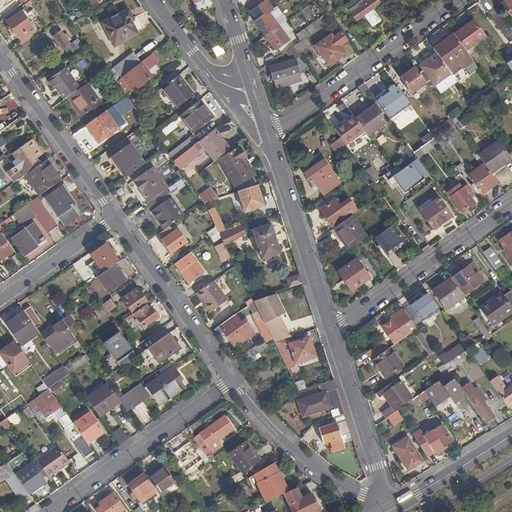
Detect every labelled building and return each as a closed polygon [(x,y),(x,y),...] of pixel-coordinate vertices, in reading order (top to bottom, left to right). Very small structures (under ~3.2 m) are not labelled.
[(210,0),(193,0),(197,11),(213,6),(210,0)] [(255,22),(265,36),(266,35),(279,26),(269,13),(273,9),(266,0),(261,4),(254,9),(260,18),(255,22)] [(379,5),(375,0),(364,0),(349,10),(357,21),(365,15),(373,25),(380,20),(373,9),(379,5)] [(511,28),(491,0),(481,0),(478,2),(486,13),(488,12),(509,41),(511,39),(511,28)] [(511,0),(507,0),(502,4),(511,17),(511,0)] [(273,9),(269,13),(279,26),(287,20),(277,7),(273,9)] [(22,11),(7,22),(18,38),(19,38),(22,42),(32,35),(29,30),(33,27),(22,11)] [(129,11),(103,23),(114,46),(138,35),(132,22),(134,21),(129,11)] [(333,18),(328,12),(297,35),(302,41),(306,38),(333,18)] [(486,37),(474,22),(454,36),(465,51),(486,37)] [(289,40),(279,26),(266,35),(276,50),(289,40)] [(352,29),(360,41),(366,37),(358,26),(352,29)] [(343,43),(348,40),(342,31),(334,37),(331,35),(316,45),(329,64),(349,50),(343,43)] [(64,50),(69,56),(82,46),(77,39),(71,45),(61,32),(54,37),(63,50),(64,50)] [(452,33),(432,47),(433,50),(454,36),(452,33)] [(454,36),(433,50),(444,65),(451,75),(452,75),(472,61),(465,51),(454,36)] [(306,38),(302,41),(294,47),(298,52),(299,53),(311,45),(306,38)] [(220,44),(213,47),(217,56),(224,52),(220,44)] [(294,47),(287,52),(291,57),(298,52),(294,47)] [(427,62),(421,66),(435,86),(440,93),(456,82),(452,75),(451,75),(444,65),(433,50),(423,57),(427,62)] [(133,53),(108,71),(116,83),(123,77),(141,63),(133,53)] [(156,64),(150,56),(141,63),(123,77),(135,92),(153,77),(147,70),(156,64)] [(299,75),(309,68),(301,56),(297,59),(271,66),(274,79),(297,73),(299,75)] [(89,72),(97,65),(94,62),(86,68),(89,72)] [(107,70),(102,62),(97,65),(89,72),(94,79),(107,70)] [(426,84),(415,68),(401,78),(413,94),(426,84)] [(68,98),(80,89),(66,69),(50,81),(55,89),(57,88),(66,100),(68,98)] [(193,95),(178,76),(163,88),(178,107),(193,95)] [(502,81),(492,89),(496,95),(507,88),(502,81)] [(364,83),(358,87),(365,95),(370,92),(364,83)] [(388,92),(376,100),(388,117),(409,103),(395,83),(386,89),(388,92)] [(102,103),(87,84),(80,89),(68,98),(83,117),(102,103)] [(483,92),(487,98),(493,94),(489,87),(483,92)] [(55,89),(64,101),(66,100),(57,88),(55,89)] [(127,97),(123,91),(111,100),(115,105),(119,103),(127,97)] [(509,109),(511,106),(511,102),(504,93),(499,97),(509,109)] [(130,102),(127,97),(119,103),(122,108),(130,102)] [(217,116),(203,98),(200,100),(214,118),(217,116)] [(200,100),(179,116),(193,134),(214,118),(200,100)] [(357,118),(366,132),(368,135),(384,124),(379,114),(380,113),(375,105),(370,108),(366,104),(360,108),(364,113),(357,118)] [(451,119),(455,124),(476,109),(472,104),(451,119)] [(107,111),(87,125),(99,142),(119,128),(107,111)] [(0,131),(17,120),(12,114),(0,122),(0,131)] [(354,114),(353,116),(365,133),(366,132),(357,118),(354,114)] [(353,116),(335,129),(341,138),(347,146),(365,133),(353,116)] [(431,133),(434,139),(455,124),(451,119),(431,133)] [(165,135),(178,125),(174,120),(161,130),(165,135)] [(191,136),(168,154),(173,161),(179,156),(196,143),(191,136)] [(338,155),(348,148),(347,146),(341,138),(331,145),(338,155)] [(434,139),(414,154),(417,159),(438,144),(434,139)] [(40,154),(31,140),(16,151),(25,165),(40,154)] [(122,141),(108,151),(112,158),(127,148),(122,141)] [(490,174),(511,159),(499,141),(477,156),(484,165),(490,174)] [(204,149),(198,142),(196,143),(179,156),(185,164),(204,149)] [(398,148),(404,159),(412,154),(407,144),(398,148)] [(112,158),(126,177),(145,164),(131,145),(127,148),(112,158)] [(222,163),(240,150),(239,149),(220,160),(222,163)] [(244,157),(240,150),(222,163),(236,186),(252,177),(254,175),(243,157),(244,157)] [(194,166),(203,159),(199,154),(190,161),(194,166)] [(179,156),(173,161),(179,169),(185,164),(179,156)] [(417,159),(392,177),(404,194),(429,176),(417,159)] [(39,197),(61,181),(47,160),(27,174),(25,176),(39,197)] [(323,160),(305,174),(311,182),(314,181),(323,194),(339,183),(323,160)] [(456,167),(460,173),(465,170),(460,164),(456,167)] [(12,170),(15,174),(21,169),(18,165),(12,170)] [(489,189),(497,184),(490,174),(484,165),(468,176),(481,195),(481,194),(489,189)] [(371,166),(365,171),(373,183),(379,178),(371,166)] [(25,176),(27,174),(22,168),(21,169),(15,174),(10,177),(15,183),(25,176)] [(146,203),(146,204),(165,190),(167,189),(153,168),(132,183),(146,203)] [(252,177),(236,186),(238,191),(256,185),(252,177)] [(167,189),(172,194),(184,186),(179,180),(176,182),(167,189)] [(198,182),(192,187),(204,203),(211,200),(198,182)] [(470,198),(475,195),(468,185),(461,190),(457,184),(447,191),(462,212),(474,204),(470,198)] [(263,205),(257,185),(256,185),(238,191),(245,211),(263,205)] [(74,204),(62,187),(45,199),(64,225),(77,216),(71,207),(74,204)] [(165,190),(146,204),(165,230),(170,226),(184,217),(165,190)] [(39,221),(47,233),(57,227),(36,199),(27,205),(39,221)] [(421,211),(433,229),(451,217),(438,199),(431,204),(428,200),(418,207),(421,211)] [(334,200),(321,210),(333,227),(346,218),(334,200)] [(39,221),(27,205),(13,215),(25,231),(34,225),(39,221)] [(224,207),(215,212),(222,226),(231,222),(224,207)] [(333,229),(348,249),(357,243),(366,237),(351,216),(333,229)] [(35,245),(43,239),(34,225),(25,231),(12,240),(24,255),(36,247),(35,245)] [(244,234),(240,225),(218,232),(221,238),(224,243),(244,234)] [(270,225),(254,230),(263,258),(268,257),(271,266),(283,262),(270,225)] [(165,230),(160,234),(164,239),(163,240),(171,252),(186,242),(177,230),(174,232),(170,226),(165,230)] [(393,226),(376,239),(388,255),(405,243),(393,226)] [(207,233),(210,238),(218,232),(216,227),(207,233)] [(214,243),(221,238),(218,232),(210,238),(214,243)] [(511,232),(501,241),(506,249),(504,250),(511,261),(511,232)] [(0,260),(14,251),(2,234),(0,235),(0,260)] [(46,244),(43,239),(35,245),(36,247),(24,255),(26,258),(46,244)] [(231,256),(224,243),(217,247),(224,260),(231,256)] [(115,265),(119,263),(107,246),(99,252),(102,256),(95,261),(104,273),(115,265)] [(490,247),(483,252),(495,270),(502,265),(490,247)] [(188,276),(191,281),(202,273),(190,255),(176,265),(185,279),(188,276)] [(356,260),(338,272),(352,291),(369,279),(356,260)] [(468,267),(453,277),(465,293),(482,282),(476,272),(479,270),(473,261),(467,265),(468,267)] [(104,273),(97,278),(109,294),(126,281),(115,265),(104,273)] [(288,287),(300,285),(299,275),(286,277),(288,287)] [(511,281),(509,277),(503,281),(507,287),(511,283),(511,281)] [(466,301),(450,278),(433,291),(446,309),(453,305),(455,308),(466,301)] [(214,280),(196,293),(210,312),(227,300),(214,280)] [(87,286),(95,297),(103,292),(95,281),(87,286)] [(294,288),(296,293),(305,290),(303,285),(294,288)] [(147,302),(138,291),(124,301),(132,313),(147,302)] [(506,316),(511,311),(511,294),(510,291),(505,295),(503,293),(502,294),(501,293),(480,308),(490,323),(504,313),(506,316)] [(438,309),(427,293),(410,305),(421,321),(438,309)] [(264,298),(253,301),(272,339),(274,342),(285,338),(288,337),(290,337),(284,324),(280,326),(275,318),(279,316),(285,313),(275,294),(264,298)] [(115,307),(110,300),(94,311),(99,319),(115,307)] [(272,339),(253,301),(247,305),(266,342),(272,339)] [(158,318),(151,308),(148,310),(145,307),(134,315),(143,329),(158,318)] [(249,312),(244,307),(235,314),(239,319),(249,312)] [(30,308),(24,312),(25,313),(34,326),(40,321),(30,308)] [(395,344),(404,338),(403,336),(414,328),(402,310),(390,318),(395,325),(386,331),(395,344)] [(34,326),(25,313),(8,325),(24,348),(41,335),(34,326)] [(492,326),(506,316),(504,313),(490,323),(492,326)] [(235,314),(215,328),(218,332),(222,329),(234,347),(254,333),(245,320),(241,322),(239,319),(235,314)] [(279,316),(275,318),(280,326),(284,324),(279,316)] [(395,325),(390,318),(381,325),(386,331),(395,325)] [(485,338),(490,335),(478,318),(474,321),(485,338)] [(68,329),(63,321),(44,335),(49,343),(47,344),(55,354),(76,339),(68,329)] [(120,333),(104,345),(121,368),(137,356),(120,333)] [(180,348),(170,334),(149,349),(159,363),(180,348)] [(421,334),(416,337),(429,356),(434,352),(421,334)] [(468,351),(478,343),(475,340),(472,341),(468,336),(460,341),(462,344),(467,350),(468,351)] [(290,344),(288,337),(285,338),(274,342),(286,367),(296,362),(315,357),(309,338),(290,344)] [(239,357),(243,364),(267,347),(263,339),(239,357)] [(32,366),(15,342),(0,352),(0,354),(17,377),(32,366)] [(87,355),(83,349),(78,342),(57,358),(64,367),(73,361),(75,364),(87,355)] [(384,351),(389,348),(386,343),(381,347),(384,351)] [(373,359),(384,351),(381,347),(380,344),(369,352),(373,359)] [(453,360),(467,350),(462,344),(446,355),(450,362),(453,360)] [(373,359),(373,360),(386,378),(403,367),(389,348),(384,351),(373,359)] [(481,348),(472,354),(479,364),(488,358),(481,348)] [(470,355),(468,351),(467,350),(453,360),(456,365),(470,355)] [(232,361),(237,368),(243,364),(239,357),(232,361)] [(247,361),(250,365),(256,361),(253,357),(247,361)] [(456,365),(453,360),(450,362),(444,366),(448,371),(456,365)] [(67,371),(69,375),(78,369),(75,364),(73,361),(64,367),(67,371)] [(121,402),(128,412),(152,395),(160,406),(184,388),(179,381),(181,378),(173,367),(170,363),(158,371),(162,376),(146,387),(143,382),(119,399),(121,402)] [(448,371),(444,366),(443,365),(438,368),(444,377),(449,373),(448,371)] [(49,389),(69,375),(67,371),(57,377),(55,374),(44,382),(49,389)] [(424,391),(428,398),(445,387),(450,393),(458,387),(449,373),(444,377),(424,391)] [(398,378),(378,392),(381,396),(385,394),(392,405),(383,411),(387,417),(396,411),(395,409),(411,397),(398,378)] [(302,379),(293,382),(296,391),(304,389),(302,379)] [(341,400),(334,379),(320,384),(322,392),(298,400),(303,416),(330,407),(330,403),(341,400)] [(470,383),(463,387),(486,420),(493,416),(482,401),(486,400),(478,389),(475,391),(470,383)] [(63,390),(59,384),(51,389),(56,396),(63,390)] [(87,399),(100,417),(121,402),(119,399),(108,384),(87,399)] [(501,399),(505,404),(508,402),(510,404),(511,401),(511,386),(499,395),(501,399)] [(49,389),(28,404),(32,410),(37,406),(46,417),(61,406),(49,389)] [(422,402),(428,398),(424,391),(417,396),(422,402)] [(422,402),(417,396),(409,401),(413,408),(415,406),(417,408),(423,404),(422,402)] [(18,403),(21,408),(28,404),(24,398),(18,403)] [(15,412),(6,417),(10,426),(20,421),(15,412)] [(85,457),(93,451),(88,444),(74,424),(67,414),(59,420),(85,457)] [(74,424),(88,444),(103,433),(89,414),(74,424)] [(232,429),(224,418),(199,435),(211,452),(220,445),(216,441),(232,429)] [(351,431),(347,419),(320,428),(324,443),(330,441),(333,451),(344,447),(340,435),(351,431)] [(412,434),(427,457),(451,441),(441,425),(424,437),(419,430),(412,434)] [(111,433),(120,445),(128,440),(120,428),(111,433)] [(407,438),(394,447),(408,470),(421,462),(407,438)] [(259,459),(247,442),(230,454),(242,472),(259,459)] [(205,464),(210,461),(209,461),(200,447),(195,451),(189,443),(175,453),(187,470),(202,460),(205,464)] [(54,474),(70,463),(57,446),(36,461),(44,472),(47,476),(53,472),(54,474)] [(15,475),(29,495),(44,483),(39,475),(44,472),(36,461),(26,468),(21,461),(11,469),(15,475)] [(0,467),(0,479),(1,482),(15,475),(11,469),(8,464),(0,467)] [(272,464),(255,475),(258,483),(257,484),(266,503),(283,494),(288,492),(279,473),(277,474),(272,464)] [(149,480),(161,496),(167,492),(165,490),(174,483),(164,469),(149,480)] [(151,502),(161,496),(149,480),(145,474),(130,485),(142,503),(148,498),(151,502)] [(288,492),(283,494),(291,511),(315,511),(320,510),(313,495),(300,501),(295,489),(288,492)] [(103,510),(99,511),(120,511),(123,510),(113,494),(100,504),(101,506),(103,510)] [(145,507),(151,502),(148,498),(142,503),(145,507)]
